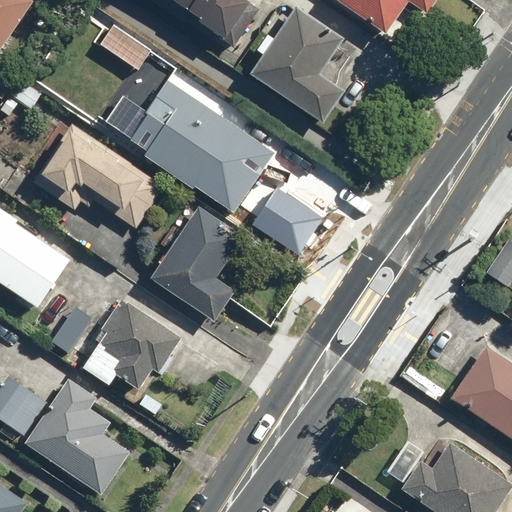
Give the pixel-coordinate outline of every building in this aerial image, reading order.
[(0,0),(0,56),(37,0),(0,0)] [(166,0),(234,46),(259,10),(249,3),(250,2),(246,0),(166,0)] [(331,0),(385,36),(408,1),(428,15),(437,0),(331,0)] [(296,6),(250,74),(323,124),(346,91),(320,74),(345,38),(296,6)] [(112,19),(96,40),(112,53),(128,32),(112,19)] [(2,69),(0,70),(0,95),(5,100),(19,81),(2,69)] [(32,113),(47,93),(26,77),(11,96),(32,113)] [(165,125),(143,157),(193,190),(194,188),(234,214),(275,153),(168,81),(147,113),(165,125)] [(74,123),(34,183),(76,211),(86,195),(138,229),(168,185),(74,123)] [(322,218),(278,189),(254,225),(298,254),(322,218)] [(199,206),(150,279),(215,323),(236,291),(217,278),(245,237),(199,206)] [(0,209),(0,286),(36,311),(70,262),(15,225),(18,221),(0,209)] [(511,281),(511,241),(511,240),(487,273),(508,287),(511,281)] [(106,333),(82,370),(109,387),(116,376),(139,391),(153,370),(159,374),(182,336),(122,299),(102,331),(106,333)] [(77,306),(52,340),(70,353),(95,320),(77,306)] [(511,363),(486,346),(449,400),(511,442),(511,363)] [(0,387),(9,374),(0,367),(0,387)] [(9,376),(0,390),(0,417),(26,436),(48,403),(9,376)] [(69,378),(25,444),(103,495),(132,451),(104,433),(112,421),(92,408),(98,397),(69,378)] [(432,469),(421,462),(402,489),(434,511),(495,511),(511,488),(511,484),(451,442),(432,469)] [(0,511),(42,511),(41,511),(22,511),(29,502),(0,482),(0,511)]
